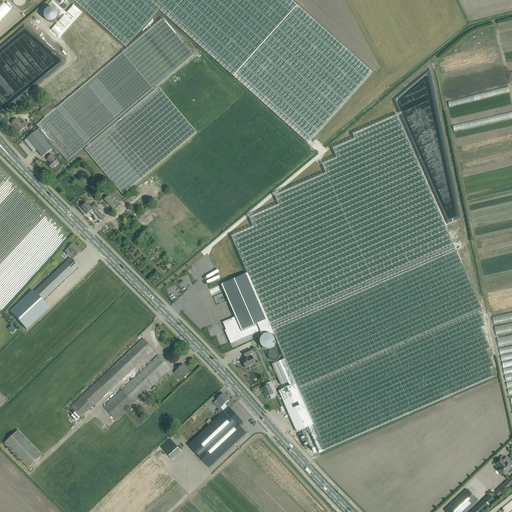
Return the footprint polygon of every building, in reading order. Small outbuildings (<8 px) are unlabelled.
[(73,0),(125,47),(159,10),(233,76),(287,17),(294,9),(283,0),(73,0)] [(372,72),(297,5),(294,9),(287,17),(233,76),(308,143),(372,72)] [(44,15),(44,16),(44,17),(45,18),(45,19),(46,20),(47,21),(48,22),(49,22),(50,23),(51,23),(52,23),(53,22),(54,22),(55,21),(56,21),(57,20),(58,19),(58,18),(58,16),(58,15),(58,14),(58,13),(57,12),(56,11),(56,10),(55,10),(54,9),(53,9),(51,9),(50,9),(49,9),(48,9),(47,10),(46,11),(45,12),(45,13),(44,14),(44,15)] [(164,17),(123,52),(154,88),(155,89),(196,54),(195,54),(164,17)] [(123,52),(37,125),(39,128),(37,131),(52,149),(55,153),(58,150),(68,162),(154,88),(123,52)] [(158,88),(85,150),(123,195),(152,171),(197,133),(158,88)] [(39,111),(41,113),(45,118),(56,108),(50,102),(39,111)] [(253,227),(231,237),(247,273),(272,329),(455,249),(397,116),(353,135),(355,139),(333,149),(337,158),(322,165),(326,174),(275,196),(279,205),(249,218),(253,227)] [(23,129),(27,126),(27,125),(24,122),(22,123),(17,118),(11,123),(20,133),(23,129)] [(52,149),(37,131),(36,131),(34,129),(27,135),(29,137),(27,138),(43,157),(52,149)] [(52,155),(51,156),(49,158),(47,159),(50,163),(48,165),(52,170),(59,163),(52,155)] [(104,200),(113,209),(122,201),(113,192),(104,200)] [(94,212),(99,208),(95,204),(91,207),(87,203),(81,208),(87,215),(93,210),(94,212)] [(99,208),(94,212),(102,220),(106,217),(104,214),(104,213),(99,208)] [(73,244),(69,247),(65,252),(71,258),(72,260),(80,252),(73,244)] [(456,250),(272,330),(274,336),(285,359),(279,362),(290,387),(296,384),(314,425),(308,428),(319,453),(494,377),(490,368),(493,367),(486,350),(490,348),(481,328),(485,326),(479,314),(483,312),(456,250)] [(42,301),(75,270),(79,266),(72,260),(71,258),(34,292),(42,301)] [(247,273),(221,285),(234,280),(236,284),(223,290),(235,317),(222,323),(226,332),(225,332),(232,348),(230,342),(234,340),(235,342),(260,332),(262,335),(267,333),(274,336),(272,330),(272,329),(247,273)] [(33,291),(10,312),(27,330),(50,309),(42,301),(34,292),(33,291)] [(81,417),(150,353),(153,350),(143,339),(70,407),(81,417)] [(252,353),(250,350),(243,353),(245,357),(246,359),(243,361),(246,368),(255,364),(251,354),(252,353)] [(116,420),(167,372),(171,368),(159,355),(104,407),(116,420)] [(183,365),(179,368),(175,373),(182,381),(190,373),(183,365)] [(272,382),(265,385),(266,387),(261,389),(263,388),(267,397),(270,395),(271,399),(277,396),(275,393),(277,393),(272,382)] [(296,384),(290,387),(279,391),(297,432),(308,428),(314,425),(296,384)] [(219,398),(217,400),(223,406),(226,404),(229,407),(232,405),(228,401),(229,401),(226,397),(226,396),(224,394),(223,395),(223,394),(219,398)] [(229,408),(189,446),(209,468),(246,434),(239,426),(243,423),(229,408)] [(306,428),(303,430),(311,448),(314,446),(306,428)] [(42,455),(18,430),(4,443),(28,468),(42,455)] [(304,433),(299,435),(305,448),(310,445),(304,433)] [(171,440),(161,448),(172,460),(181,452),(171,440)] [(503,461),(501,459),(496,464),(501,468),(499,470),(501,471),(501,472),(502,474),(503,473),(504,475),(511,468),(511,467),(511,465),(511,462),(508,458),(506,458),(503,461)] [(511,485),(511,476),(494,493),(499,498),(511,485)] [(466,511),(478,501),(467,490),(445,510),(446,511),(466,511)] [(490,495),(471,511),(483,511),(495,501),(490,495)]
